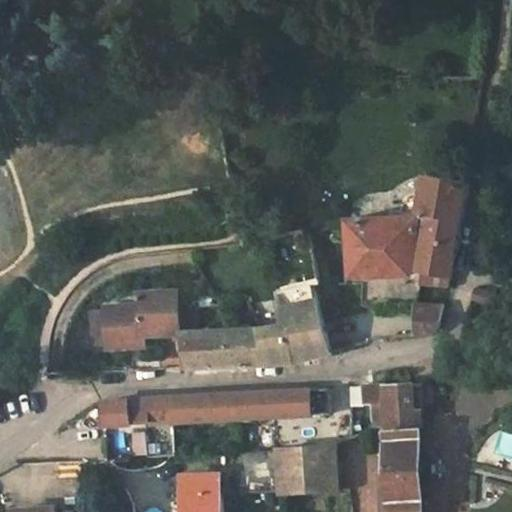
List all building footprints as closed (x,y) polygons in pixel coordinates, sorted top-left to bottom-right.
[(470,184),(429,176),(425,195),(422,212),(432,214),(423,268),(453,274),(456,257),(470,184)] [(403,208),(402,216),(422,215),(422,212),(425,195),(421,195),(418,195),(413,197),(407,201),(403,208)] [(402,216),(352,219),(356,276),(416,273),(425,214),(422,215),(402,216)] [(453,274),(423,268),(421,284),(450,287),(453,274)] [(315,284),(279,293),(282,307),(319,299),(315,284)] [(143,305),(107,307),(107,309),(109,344),(109,347),(146,345),(146,335),(181,333),(181,328),(180,309),(180,293),(180,290),(143,291),(143,305)] [(191,292),(180,293),(180,309),(192,309),(191,292)] [(251,329),(182,331),(190,367),(202,367),(258,365),(296,362),(333,352),(319,299),(282,307),(287,325),(251,329)] [(443,304),(418,303),(416,335),(435,333),(442,325),(446,305),(443,304)] [(192,309),(180,309),(181,328),(198,328),(198,308),(192,309)] [(107,309),(95,310),(96,344),(109,344),(107,309)] [(424,383),(413,384),(414,411),(423,411),(425,411),(425,404),(424,404),(423,391),(424,391),(424,386),(424,383)] [(413,384),(363,386),(363,403),(374,404),(374,428),(388,422),(389,421),(389,413),(414,411),(413,384)] [(434,386),(424,386),(424,391),(423,391),(424,404),(425,404),(435,404),(434,386)] [(309,415),(309,389),(264,392),(181,396),(105,401),(106,425),(309,415)] [(414,411),(389,413),(389,421),(388,422),(389,455),(389,511),(425,511),(423,411),(414,411)] [(294,438),(351,437),(351,423),(294,424),(294,438)] [(292,448),(280,449),(280,491),(340,489),(338,445),(338,444),(292,448)] [(280,449),(246,452),(247,485),(248,491),(280,491),(280,449)] [(223,511),(222,473),(186,474),(187,511),(223,511)]
